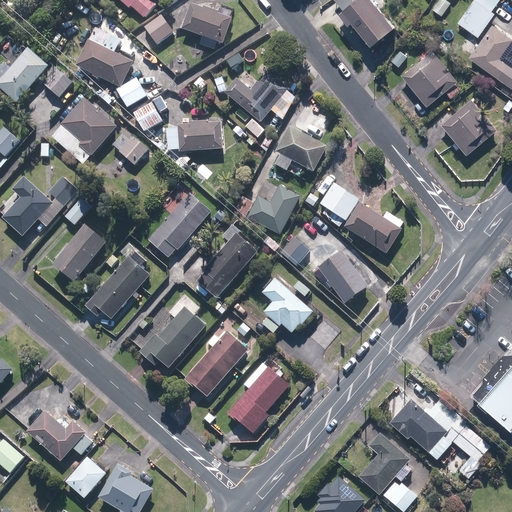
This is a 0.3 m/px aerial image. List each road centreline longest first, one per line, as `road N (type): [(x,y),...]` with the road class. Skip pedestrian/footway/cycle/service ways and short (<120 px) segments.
road 1 (secondary): [(477,240),(248,501)]
road 2 (residential): [(0,280),(248,501)]
road 3 (residential): [(276,0),(477,240)]
